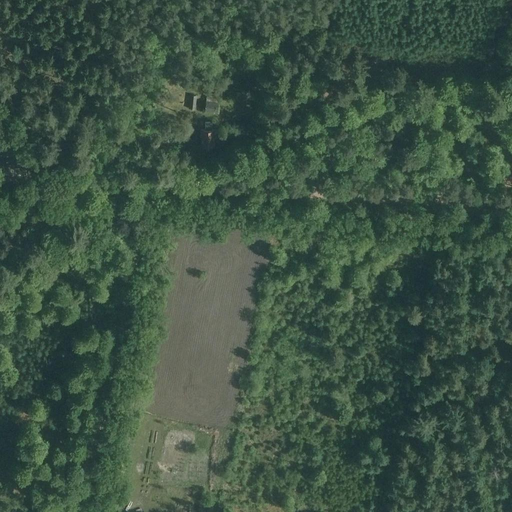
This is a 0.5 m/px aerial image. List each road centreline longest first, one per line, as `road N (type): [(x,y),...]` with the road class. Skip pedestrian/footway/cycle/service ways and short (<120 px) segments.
road 1 (track): [(511,204),(0,178)]
road 2 (track): [(147,185),(147,199),(0,275)]
road 3 (track): [(0,108),(53,158),(117,164),(121,184)]
